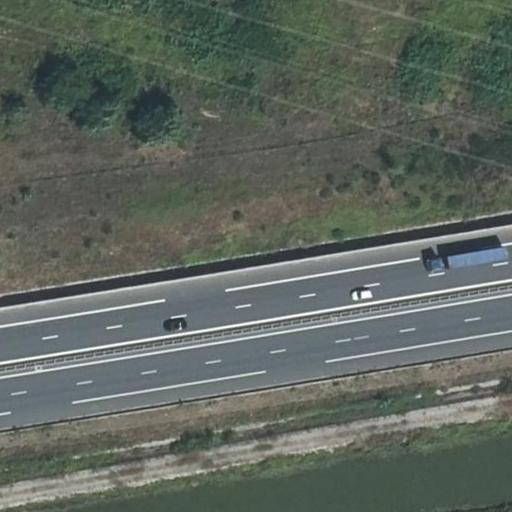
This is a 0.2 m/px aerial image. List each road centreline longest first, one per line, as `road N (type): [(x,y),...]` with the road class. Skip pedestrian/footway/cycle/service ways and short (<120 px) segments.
road 1 (motorway): [(0,397),(511,314)]
road 2 (motorway): [(511,260),(0,343)]
